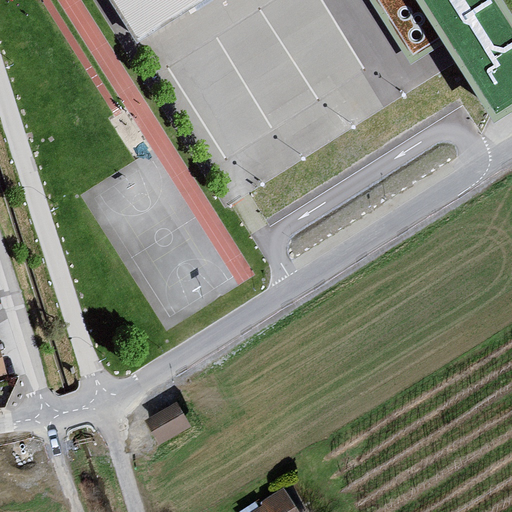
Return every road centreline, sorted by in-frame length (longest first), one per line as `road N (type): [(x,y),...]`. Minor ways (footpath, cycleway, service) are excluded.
road 1 (residential): [(511,149),(102,401)]
road 2 (residential): [(102,401),(0,75)]
road 3 (residential): [(0,258),(48,416)]
